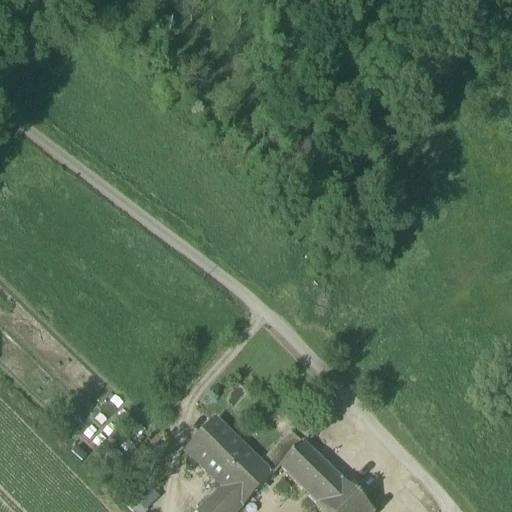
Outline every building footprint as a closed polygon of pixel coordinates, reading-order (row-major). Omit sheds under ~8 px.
[(222,490),(242,511),(274,479),(271,476),(258,462),(217,421),(184,454),(222,490)] [(271,476),(277,470),(301,446),(288,432),(258,462),(271,476)] [(368,511),(301,446),(277,470),(319,511),(368,511)] [(200,511),(240,511),(242,511),(222,490),(200,511)] [(119,501),(129,511),(146,511),(127,493),(119,501)]
